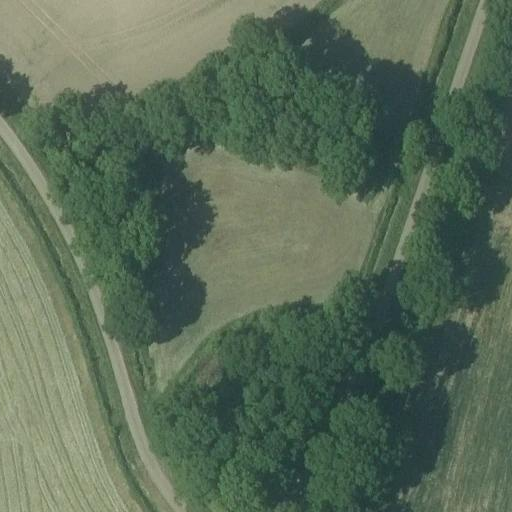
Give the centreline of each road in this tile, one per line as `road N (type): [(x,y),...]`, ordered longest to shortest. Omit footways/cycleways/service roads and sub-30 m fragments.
road 1 (unclassified): [(282,511),(347,402),(485,0)]
road 2 (unclassified): [(187,511),(141,452),(75,248),(0,116)]
